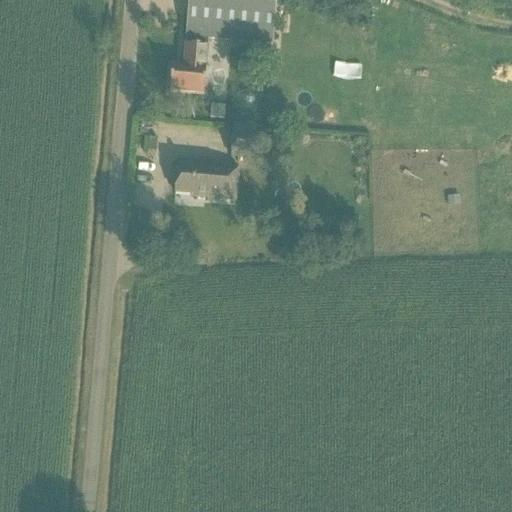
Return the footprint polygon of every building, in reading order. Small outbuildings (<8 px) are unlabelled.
[(169,94),(189,95),(202,96),(207,39),(271,44),(274,0),(187,0),(185,39),(183,69),(171,68),(169,94)] [(380,0),(378,6),(389,11),(392,4),(383,0),(380,0)] [(282,116),(280,99),(251,105),(253,121),(282,116)] [(211,113),(211,121),(221,122),(221,114),(211,113)] [(232,124),(231,138),(228,160),(257,164),(260,135),(253,134),(254,126),(232,124)] [(235,171),(197,168),(177,166),(174,195),(191,197),(191,200),(232,203),(235,171)] [(351,219),(305,223),(306,233),(352,229),(351,221),(351,219)]
